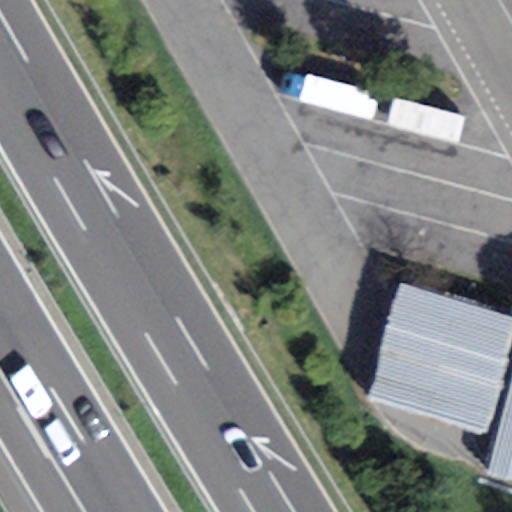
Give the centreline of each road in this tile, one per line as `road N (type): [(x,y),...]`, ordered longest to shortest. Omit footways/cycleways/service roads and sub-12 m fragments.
road 1 (motorway): [(274,511),(0,55)]
road 2 (motorway): [(0,299),(122,511)]
